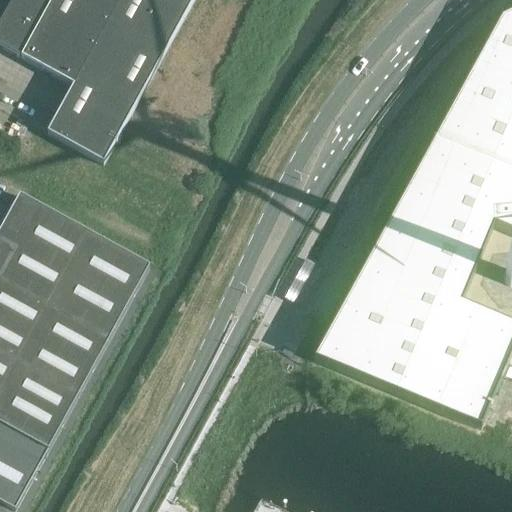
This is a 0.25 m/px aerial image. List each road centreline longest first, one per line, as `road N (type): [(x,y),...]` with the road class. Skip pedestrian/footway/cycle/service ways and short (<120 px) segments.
road 1 (primary): [(184,413),(355,125),(470,0)]
road 2 (primary): [(431,0),(356,80),(306,157),(184,413)]
